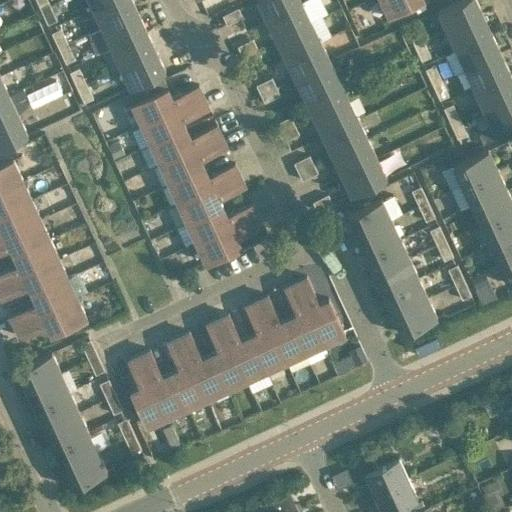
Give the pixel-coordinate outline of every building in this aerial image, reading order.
[(106,0),(94,6),(103,26),(138,9),(134,0),(106,0)] [(299,0),(258,0),(267,16),(299,0)] [(302,0),(299,0),(267,16),(276,36),(311,19),(302,0)] [(382,0),(389,13),(415,0),(382,0)] [(477,0),(454,0),(438,8),(447,28),(482,11),(477,0)] [(57,18),(50,3),(41,7),(48,23),(57,18)] [(238,6),(223,13),(227,22),(243,15),(238,6)] [(148,29),(138,9),(103,26),(88,33),(96,52),(112,44),(112,45),(148,29)] [(482,11),(447,28),(456,47),(491,30),(482,11)] [(385,25),(394,21),(392,15),(382,19),(385,25)] [(311,19),(276,36),(286,55),(321,38),(311,19)] [(415,44),(424,40),(417,24),(407,28),(415,44)] [(59,46),(68,42),(61,27),(52,31),(59,46)] [(112,45),(121,65),(157,49),(148,29),(112,45)] [(465,67),(501,51),(491,30),(456,47),(465,67)] [(238,44),(242,52),(257,45),(253,37),(238,44)] [(321,38),(286,55),(295,75),(330,58),(321,38)] [(422,60),(422,59),(431,55),(424,40),(415,44),(422,60)] [(75,58),(68,42),(59,46),(66,62),(75,58)] [(262,54),(257,45),(242,52),(246,61),(262,54)] [(166,69),(157,49),(121,65),(131,85),(166,69)] [(501,51),(465,67),(475,86),(510,70),(501,51)] [(305,94),(340,77),(330,58),(295,75),(305,94)] [(432,83),(442,78),(435,63),(426,67),(432,83)] [(70,70),(78,86),(87,82),(80,66),(70,70)] [(484,106),(511,92),(511,73),(510,70),(475,86),(484,106)] [(1,73),(0,73),(0,97),(10,93),(1,73)] [(257,83),(261,91),(276,84),(272,75),(257,83)] [(340,77),(305,94),(314,114),(349,97),(340,77)] [(440,98),(448,94),(449,94),(442,78),(432,83),(440,98)] [(94,97),(87,82),(78,86),(85,101),(94,97)] [(142,121),(204,93),(199,83),(173,95),(168,85),(133,102),(142,121)] [(280,93),(276,84),(261,91),(265,100),(280,93)] [(0,121),(19,113),(19,112),(33,105),(24,86),(10,93),(0,97),(0,121)] [(479,134),(483,142),(483,143),(498,136),(511,128),(511,92),(484,106),(494,127),(479,134)] [(142,121),(151,141),(187,125),(183,116),(209,104),(204,93),(142,121)] [(349,97),(314,114),(324,133),(359,116),(349,97)] [(451,122),(460,118),(453,102),(444,106),(451,122)] [(0,121),(0,145),(28,132),(19,113),(0,121)] [(276,122),(280,130),(295,123),(291,114),(276,122)] [(368,136),(359,116),(324,133),(333,153),(368,136)] [(458,138),(459,137),(468,133),(460,118),(451,122),(458,138)] [(151,141),(160,161),(222,132),(217,122),(191,134),(187,125),(151,141)] [(280,130),(284,139),(299,132),(295,123),(280,130)] [(160,161),(170,181),(205,164),(201,155),(227,143),(222,132),(160,161)] [(378,156),(368,136),(333,153),(343,173),(378,156)] [(109,144),(115,156),(125,151),(119,139),(109,144)] [(453,163),(462,183),(498,166),(489,147),(453,163)] [(448,152),(441,156),(446,166),(453,163),(448,152)] [(294,161),(299,170),(314,162),(310,153),(294,161)] [(387,175),(378,156),(343,173),(352,192),(387,175)] [(0,187),(23,177),(14,157),(0,163),(0,187)] [(170,181),(179,201),(241,172),(236,161),(209,173),(205,164),(170,181)] [(318,170),(314,162),(299,170),(303,178),(318,170)] [(462,183),(472,203),(507,186),(498,166),(462,183)] [(246,182),(241,172),(179,201),(188,220),(223,204),(219,195),(246,182)] [(0,211),(32,196),(23,177),(0,187),(0,211)] [(418,203),(428,199),(421,184),(411,189),(418,203)] [(472,203),(481,222),(511,207),(511,196),(507,186),(472,203)] [(318,208),(333,201),(329,192),(313,200),(318,208)] [(0,222),(0,235),(41,216),(32,196),(0,211),(0,219),(1,222),(0,222)] [(356,232),(392,216),(382,196),(347,212),(356,232)] [(428,199),(418,203),(426,220),(436,216),(428,199)] [(188,220),(196,238),(197,240),(259,211),(254,200),(227,213),(223,204),(188,220)] [(511,231),(511,207),(481,222),(490,242),(511,231)] [(264,221),(259,211),(197,240),(206,260),(241,243),(237,234),(264,221)] [(0,248),(11,243),(15,252),(50,236),(41,216),(0,235),(0,248)] [(356,232),(365,252),(401,235),(392,216),(356,232)] [(439,224),(430,228),(437,243),(446,238),(439,224)] [(511,255),(511,231),(490,242),(499,261),(511,255)] [(410,255),(401,235),(365,252),(375,272),(410,255)] [(0,283),(60,256),(50,236),(15,252),(19,261),(0,270),(0,283)] [(446,238),(437,243),(444,259),(454,255),(446,238)] [(375,272),(384,292),(419,275),(410,255),(375,272)] [(511,280),(511,255),(499,261),(509,282),(511,280)] [(29,283),(34,292),(69,276),(60,256),(0,283),(0,289),(2,295),(29,283)] [(455,283),(464,278),(457,263),(448,267),(455,283)] [(477,287),(490,282),(484,270),(472,275),(477,287)] [(297,279),(326,340),(345,331),(329,296),(319,301),(307,274),(297,279)] [(384,292),(393,312),(428,295),(419,275),(384,292)] [(11,313),(16,324),(78,295),(69,276),(34,292),(38,300),(11,313)] [(464,278),(455,283),(462,298),(472,294),(464,278)] [(306,350),(326,340),(297,279),(286,284),(298,310),(290,314),(306,350)] [(306,350),(290,314),(280,319),(268,292),(257,297),(286,359),(306,350)] [(78,295),(16,324),(21,334),(47,322),(52,332),(87,315),(78,295)] [(428,295),(393,312),(402,331),(438,315),(428,295)] [(250,333),(266,368),(286,359),(257,297),(247,302),(259,329),(250,333)] [(218,315),(247,377),(266,368),(250,333),(241,337),(229,310),(218,315)] [(227,386),(247,377),(218,315),(207,320),(220,347),(211,351),(227,386)] [(179,333),(207,395),(227,386),(211,351),(202,355),(189,328),(179,333)] [(207,395),(179,333),(168,338),(181,365),(171,369),(188,405),(207,395)] [(82,342),(89,356),(97,352),(91,338),(82,342)] [(351,353),(356,363),(368,358),(361,342),(349,348),(351,353)] [(188,405),(171,369),(163,373),(150,347),(139,352),(168,414),(188,405)] [(17,366),(26,385),(61,369),(52,349),(17,366)] [(105,368),(97,352),(89,356),(96,372),(105,368)] [(132,387),(132,389),(144,414),(148,423),(168,414),(139,352),(129,356),(141,383),(132,387)] [(356,363),(351,353),(333,361),(338,373),(356,364),(356,363)] [(71,389),(61,369),(26,385),(35,405),(71,389)] [(99,381),(106,397),(116,392),(109,377),(99,381)] [(509,404),(511,411),(511,388),(500,395),(505,406),(509,404)] [(44,425),(80,409),(71,389),(35,405),(44,425)] [(114,413),(121,409),(123,408),(116,392),(106,397),(114,413)] [(54,445),(89,429),(80,409),(44,425),(54,445)] [(125,436),(134,432),(127,416),(117,421),(125,436)] [(448,428),(445,420),(436,424),(436,425),(439,432),(448,428)] [(89,429),(54,445),(63,465),(98,448),(89,429)] [(142,447),(134,432),(125,436),(132,452),(142,447)] [(181,444),(177,436),(169,440),(173,448),(181,444)] [(107,468),(98,448),(63,465),(72,485),(107,468)] [(369,478),(375,492),(408,476),(399,455),(377,465),(372,454),(351,464),(359,482),(369,478)] [(417,496),(408,476),(375,492),(380,503),(371,508),(372,511),(410,511),(412,511),(407,501),(417,496)] [(482,484),(488,499),(502,494),(503,493),(497,478),(482,484)] [(295,511),(299,510),(291,492),(255,508),(256,511),(295,511)] [(474,511),(484,511),(487,511),(482,499),(471,504),(474,511)]
